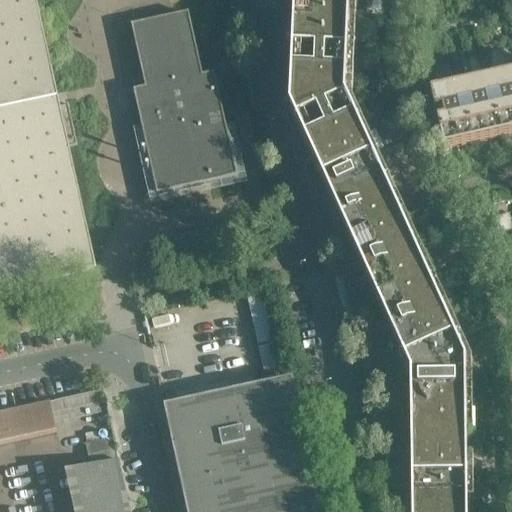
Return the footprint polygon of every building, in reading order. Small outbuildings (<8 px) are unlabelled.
[(59,109),(35,0),(0,0),(0,291),(95,270),(68,149),(78,147),(68,106),(67,106),(67,107),(59,109)] [(348,55),(350,0),(295,0),(293,53),(348,55)] [(237,179),(214,75),(202,77),(189,15),(132,28),(146,90),(134,93),(157,197),(237,179)] [(346,103),(348,55),(293,53),(290,114),(296,126),(346,103)] [(511,135),(511,77),(493,82),(493,81),(485,83),(485,84),(465,88),(464,87),(456,89),(457,90),(436,95),(436,94),(431,95),(444,151),(511,135)] [(383,183),(346,103),(296,126),(323,186),(326,185),(335,205),(383,183)] [(383,183),(335,205),(343,223),(352,241),(400,219),(391,201),(383,183)] [(511,231),(511,229),(509,216),(495,219),(498,234),(511,231)] [(427,280),(400,220),(400,219),(352,241),(349,242),(349,243),(377,303),(427,280)] [(249,244),(244,222),(243,223),(171,240),(171,239),(170,239),(175,260),(175,259),(248,243),(248,244),(249,244)] [(455,340),(427,280),(377,303),(405,363),(455,340)] [(269,291),(251,295),(266,365),(285,361),(269,291)] [(467,413),(466,364),(455,340),(405,363),(411,376),(411,414),(467,413)] [(320,511),(292,381),(248,391),(265,466),(180,484),(186,511),(320,511)] [(0,511),(0,445),(57,433),(50,404),(0,414),(0,511)] [(467,480),(467,413),(411,414),(412,481),(467,480)] [(467,511),(467,480),(412,481),(412,511),(467,511)]
